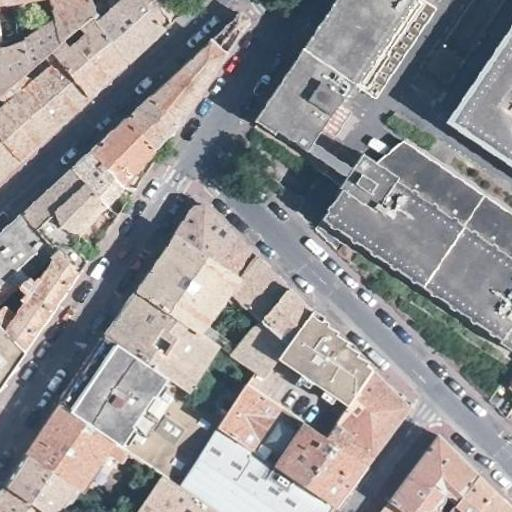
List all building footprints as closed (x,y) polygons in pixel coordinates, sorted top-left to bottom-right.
[(0,0),(0,95),(14,83),(48,52),(58,43),(48,0),(0,0)] [(83,11),(78,0),(48,0),(58,43),(85,21),(80,14),(83,11)] [(107,0),(87,18),(127,61),(144,45),(163,28),(141,0),(107,0)] [(141,0),(163,28),(174,18),(183,9),(177,0),(141,0)] [(371,98),(432,6),(423,0),(335,0),(257,118),(304,150),(349,84),(371,98)] [(511,10),(445,112),(511,155),(511,10)] [(118,69),(127,61),(87,18),(85,21),(58,43),(48,52),(87,98),(118,69)] [(178,68),(149,95),(177,124),(202,86),(224,53),(210,39),(178,68)] [(72,111),(87,98),(48,52),(14,83),(55,127),(72,111)] [(55,127),(14,83),(0,95),(0,139),(18,161),(36,145),(55,127)] [(136,106),(124,118),(153,149),(164,138),(177,124),(149,95),(136,106)] [(71,167),(104,206),(116,217),(130,196),(126,194),(120,202),(113,196),(147,155),(153,160),(158,153),(153,149),(124,118),(94,145),(71,167)] [(0,177),(18,161),(0,139),(0,177)] [(359,153),(317,217),(352,240),(498,337),(511,346),(511,213),(400,141),(383,167),(359,153)] [(62,257),(104,206),(71,167),(47,189),(20,214),(56,251),(62,257)] [(174,235),(227,291),(254,256),(227,229),(203,206),(193,206),(174,235)] [(48,259),(56,251),(20,214),(0,232),(0,303),(17,288),(28,277),(48,259)] [(284,348),(259,322),(255,319),(252,323),(255,327),(236,351),(204,329),(230,294),(227,291),(174,235),(153,265),(134,292),(262,378),(284,348)] [(67,288),(77,273),(62,257),(56,251),(48,259),(53,262),(41,278),(37,276),(34,281),(28,277),(17,288),(25,295),(21,298),(25,302),(14,317),(0,305),(0,325),(25,350),(35,335),(56,305),(67,288)] [(255,319),(259,322),(286,288),(267,269),(254,256),(227,291),(230,294),(255,319)] [(286,288),(259,322),(284,348),(311,312),(292,294),(286,288)] [(253,391),(262,378),(134,292),(119,315),(106,335),(224,418),(236,399),(200,374),(208,362),(242,387),(243,386),(253,391)] [(311,312),(284,348),(262,378),(253,391),(321,438),(371,371),(339,340),(311,312)] [(0,386),(8,375),(25,350),(0,325),(0,386)] [(217,428),(224,418),(106,335),(80,372),(57,405),(129,454),(161,476),(179,488),(217,428)] [(409,408),(371,371),(321,438),(365,467),(386,438),(409,408)] [(511,382),(503,396),(511,401),(511,382)] [(321,438),(253,391),(243,386),(242,387),(236,399),(224,418),(217,428),(335,508),(350,488),(365,467),(321,438)] [(125,459),(129,454),(57,405),(41,429),(25,453),(80,489),(108,448),(125,459)] [(179,488),(208,508),(213,511),(331,511),(335,508),(217,428),(179,488)] [(414,467),(388,502),(401,511),(450,511),(477,476),(455,455),(437,437),(414,467)] [(5,484),(45,511),(64,511),(80,489),(25,453),(13,471),(5,484)] [(205,511),(208,508),(179,488),(161,476),(135,511),(205,511)] [(511,511),(511,509),(509,507),(477,476),(450,511),(511,511)] [(45,511),(5,484),(0,490),(0,511),(45,511)] [(401,511),(388,502),(381,511),(401,511)]
